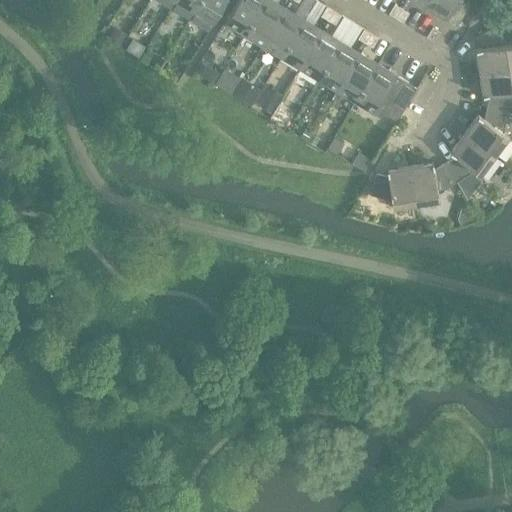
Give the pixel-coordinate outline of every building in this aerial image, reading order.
[(175,0),(172,6),(191,17),(200,0),(175,0)] [(200,0),(191,17),(210,29),(227,0),(200,0)] [(238,0),(226,22),(245,33),(265,0),(238,0)] [(270,0),(265,0),(245,33),(264,45),(285,9),(270,0)] [(410,0),(427,10),(432,0),(410,0)] [(432,0),(427,10),(457,28),(469,7),(459,0),(432,0)] [(396,19),(402,9),(395,4),(389,14),(396,19)] [(322,16),(329,21),(335,11),(327,6),(322,16)] [(285,9),(264,45),(282,56),(304,20),(285,9)] [(409,13),(402,9),(396,19),(403,23),(409,13)] [(335,11),(329,21),(336,25),(342,15),(335,11)] [(304,20),(282,56),(301,67),(322,31),(304,20)] [(476,49),(480,73),(511,67),(511,44),(507,45),(496,26),(477,37),(483,48),(476,49)] [(434,42),(440,32),(433,27),(427,37),(434,42)] [(358,39),(366,43),(372,33),(364,29),(358,39)] [(322,31),(301,67),(319,78),(341,42),(322,31)] [(114,32),(109,41),(120,48),(125,39),(114,32)] [(372,33),(366,43),(373,47),(379,38),(372,33)] [(341,42),(319,78),(338,89),(359,53),(341,42)] [(359,53),(338,89),(356,100),(378,65),(359,53)] [(378,65),(356,100),(376,112),(384,97),(395,104),(408,82),(378,65)] [(511,67),(480,73),(483,96),(490,95),(487,107),(509,112),(511,99),(511,67)] [(267,96),(261,106),(272,113),(278,103),(267,96)] [(478,115),(465,134),(496,157),(510,138),(504,133),(509,112),(487,107),(484,119),(478,115)] [(306,128),(301,137),(307,141),(312,132),(306,128)] [(313,134),(308,141),(316,147),(321,139),(313,134)] [(456,157),(445,163),(457,182),(476,171),(483,176),(496,157),(465,134),(451,152),(456,157)] [(334,138),(328,149),(338,155),(344,145),(334,138)] [(434,163),(410,166),(416,205),(440,202),(438,194),(457,182),(445,163),(435,169),(434,163)] [(416,205),(410,166),(387,170),(388,177),(376,173),(371,195),(392,201),(393,209),(416,205)]
